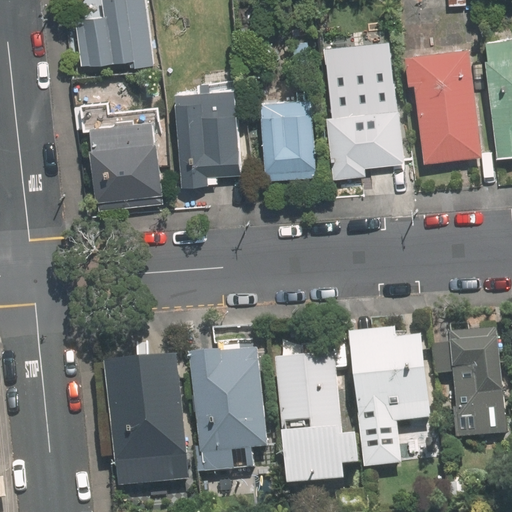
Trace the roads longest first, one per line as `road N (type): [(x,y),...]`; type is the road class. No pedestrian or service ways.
road 1 (residential): [(511,255),(32,275)]
road 2 (residential): [(32,275),(4,0)]
road 3 (residential): [(56,511),(32,275)]
